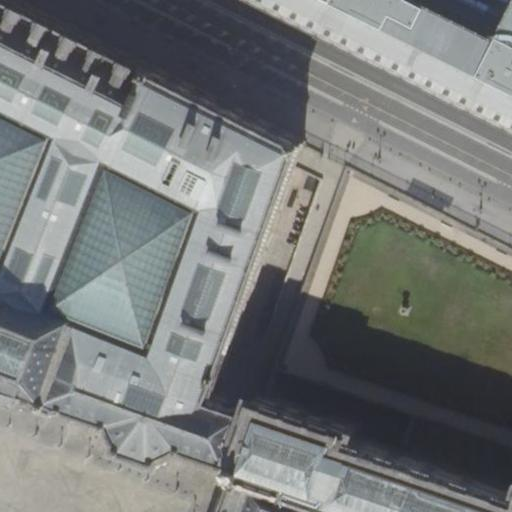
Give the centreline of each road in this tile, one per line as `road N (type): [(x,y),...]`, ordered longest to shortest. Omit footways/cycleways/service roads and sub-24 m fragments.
road 1 (residential): [(511,142),(228,0)]
road 2 (unknown): [(511,63),(385,0)]
